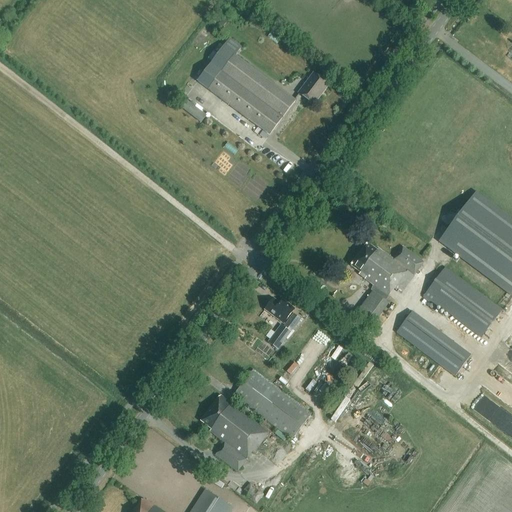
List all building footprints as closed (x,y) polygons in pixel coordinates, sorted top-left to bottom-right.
[(197,81),(269,136),(296,101),(235,55),(242,47),(230,38),(197,81)] [(329,85),(314,73),(299,93),(314,105),(329,85)] [(199,119),(205,112),(204,111),(204,110),(200,106),(199,107),(193,102),(194,100),(190,96),(189,99),(186,97),(181,104),(199,119)] [(511,221),(475,194),(440,240),(511,294),(511,221)] [(372,292),(386,302),(389,298),(388,297),(394,289),(401,294),(414,276),(414,277),(424,263),(403,247),(393,260),(378,249),(377,250),(368,243),(351,266),(360,273),(359,275),(375,287),(372,292)] [(502,311),(445,268),(422,298),(436,308),(438,305),(482,337),(502,311)] [(286,320),(292,313),(288,309),(287,310),(273,299),(266,310),(279,320),(282,317),(286,320)] [(471,356),(412,312),(396,333),(455,377),(471,356)] [(293,314),(285,325),(282,323),(268,342),(278,350),(301,319),(293,314)] [(269,433),(231,403),(236,397),(291,438),(310,414),(253,371),(234,396),(230,402),(221,396),(201,422),(212,429),(210,431),(225,443),(216,454),(238,471),(253,452),(254,453),(269,433)] [(206,480),(209,476),(200,469),(197,474),(206,480)] [(264,494),(263,493),(250,483),(242,494),(256,505),(264,494)] [(215,511),(216,511),(200,501),(192,511),(162,511),(143,499),(134,511),(215,511)]
